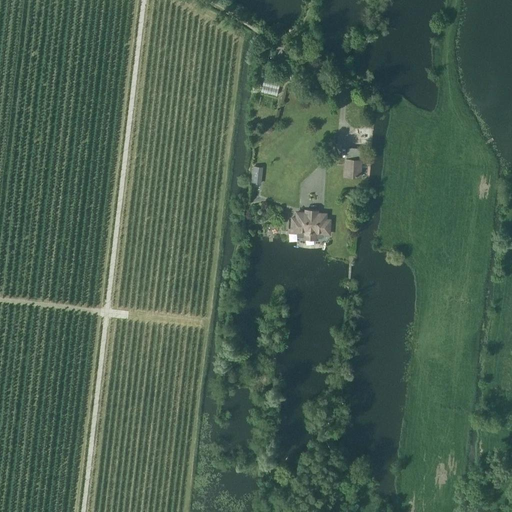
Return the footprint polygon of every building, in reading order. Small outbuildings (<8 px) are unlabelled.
[(279,83),(281,74),(266,70),(264,79),(279,83)] [(276,96),(279,83),(264,79),(261,92),(276,96)] [(345,176),(360,177),(361,160),(346,159),(345,176)] [(252,182),(260,183),(261,171),(253,170),(252,182)] [(329,231),(330,220),(325,220),(326,214),(315,214),(315,213),(314,213),(308,213),(307,213),(296,212),(296,218),(292,218),(291,229),(298,230),(297,234),(299,236),(304,236),(305,235),(305,234),(314,234),(314,235),(316,237),(320,237),(322,236),(323,231),(329,231)]
